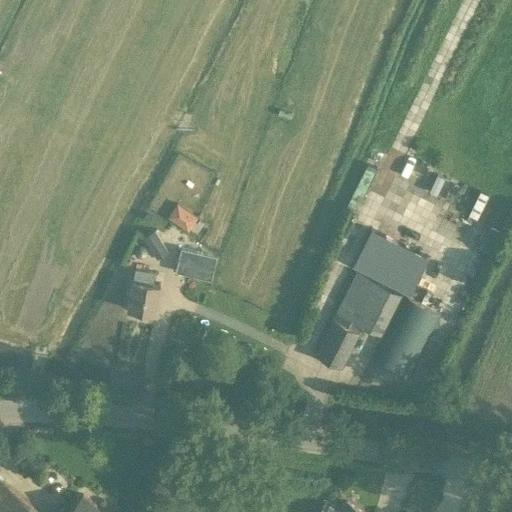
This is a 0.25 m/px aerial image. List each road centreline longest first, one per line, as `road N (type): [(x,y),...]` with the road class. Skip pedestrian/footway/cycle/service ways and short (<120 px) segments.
road 1 (unclassified): [(511,482),(94,408),(0,406)]
road 2 (track): [(300,442),(328,376),(285,351),(426,0)]
